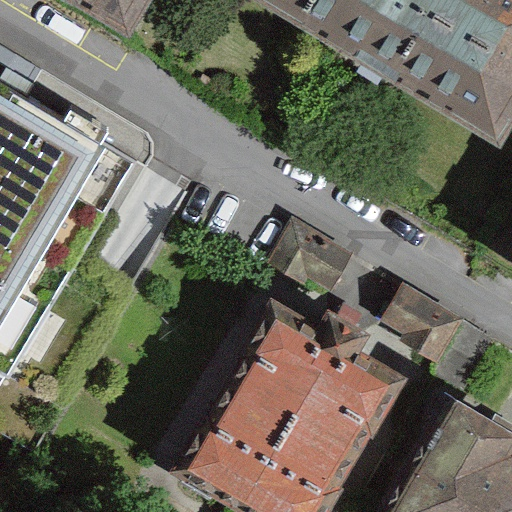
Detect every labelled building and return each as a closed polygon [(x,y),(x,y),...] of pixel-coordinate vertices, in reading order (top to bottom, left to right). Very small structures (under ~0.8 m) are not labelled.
[(79,0),(114,23),(129,0),(79,0)] [(511,0),(250,0),(499,144),(511,121),(511,0)] [(0,381),(146,161),(0,73),(0,381)] [(292,217),(267,266),(330,298),(355,250),(292,217)] [(402,281),(381,319),(441,352),(462,315),(402,281)] [(266,303),(166,481),(221,511),(325,511),(399,380),(361,358),(372,339),(328,314),(318,333),(266,303)] [(511,511),(511,444),(445,405),(380,511),(511,511)]
